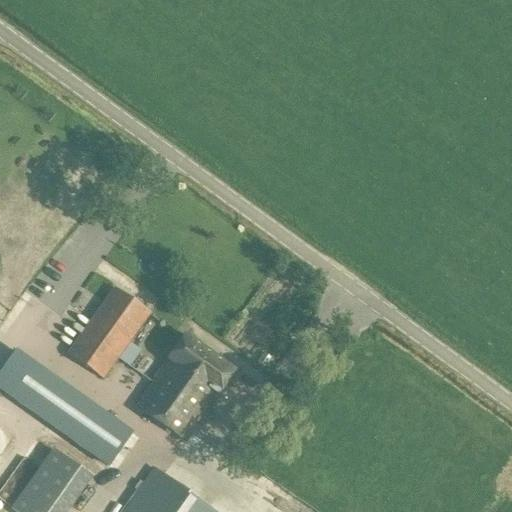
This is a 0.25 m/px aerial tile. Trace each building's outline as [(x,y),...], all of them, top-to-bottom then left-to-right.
[(103,380),(149,315),(114,290),(67,355),(103,380)] [(213,403),(235,371),(184,335),(166,359),(169,361),(135,407),(182,441),(211,401),(213,403)] [(0,377),(0,395),(106,470),(131,435),(31,364),(16,354),(0,377)] [(14,511),(54,511),(83,472),(53,451),(11,510),(14,511)] [(213,511),(154,470),(123,511),(213,511)]
